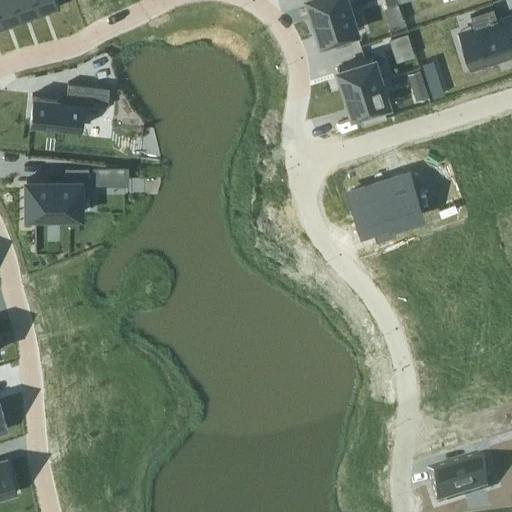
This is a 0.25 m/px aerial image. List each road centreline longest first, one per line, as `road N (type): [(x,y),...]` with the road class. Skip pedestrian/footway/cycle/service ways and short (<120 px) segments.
road 1 (residential): [(298,169),(319,235),(379,309),(401,359),(408,408),(402,511)]
road 2 (residential): [(52,511),(23,324),(0,247)]
road 3 (residential): [(511,100),(298,169)]
road 4 (residential): [(250,0),(275,23),(294,66),(298,169)]
road 5 (residential): [(0,68),(167,0)]
